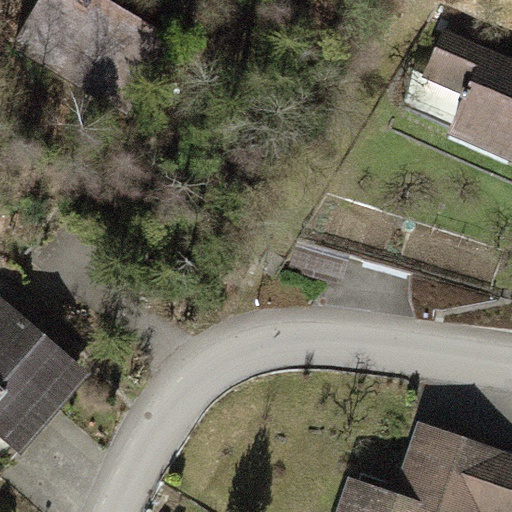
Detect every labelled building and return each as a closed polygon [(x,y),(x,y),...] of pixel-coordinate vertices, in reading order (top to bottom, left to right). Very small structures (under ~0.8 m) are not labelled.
[(153,37),(90,0),(23,0),(0,38),(0,61),(102,123),(153,37)] [(511,68),(418,30),(397,80),(440,97),(422,140),(511,176),(511,68)] [(80,376),(0,303),(0,461),(1,462),(80,376)] [(511,511),(511,464),(419,432),(400,488),(470,511),(511,511)] [(430,511),(354,486),(344,511),(430,511)]
